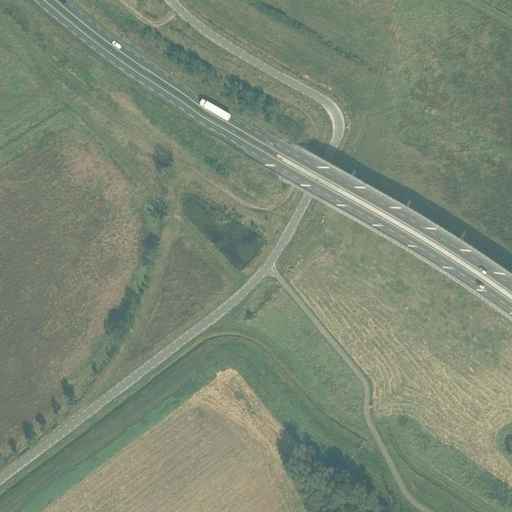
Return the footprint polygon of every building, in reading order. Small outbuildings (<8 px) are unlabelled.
[(348,40),(349,71),(372,70),(371,40),(348,40)] [(293,47),(283,70),(335,93),(345,69),(293,47)] [(462,165),(481,177),(488,167),(469,155),(462,165)] [(496,211),(502,201),(492,196),(487,206),(496,211)] [(348,230),(336,244),(341,249),(353,235),(348,230)]
